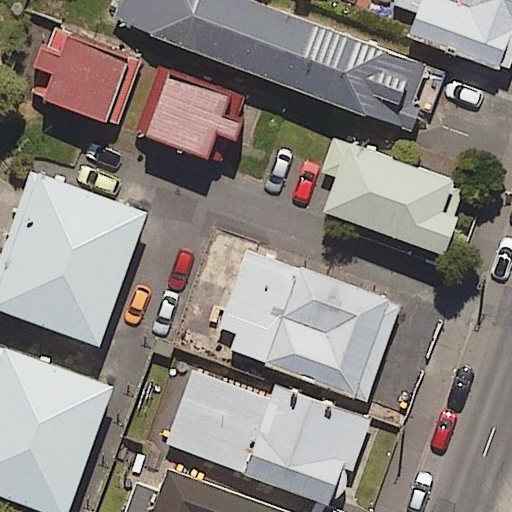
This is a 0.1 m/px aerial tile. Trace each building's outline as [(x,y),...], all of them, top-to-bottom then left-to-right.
[(445,75),(242,0),(125,0),(116,25),(358,112),(423,134),(426,127),(445,75)] [(511,0),(393,0),(393,3),(421,13),(412,38),(453,53),(508,73),(511,61),(511,0)] [(143,60),(56,28),(48,50),(40,47),(33,67),(39,70),(30,93),(118,125),(143,60)] [(243,97),(160,67),(137,131),(223,161),(230,140),(239,143),(246,124),(235,120),(243,97)] [(347,144),(334,140),(324,167),(323,172),(336,177),(324,211),(444,253),(458,214),(460,208),(461,204),(467,187),(347,144)] [(70,183),(33,169),(0,259),(0,303),(102,340),(107,325),(149,211),(70,183)] [(246,248),(218,325),(237,332),(232,345),(364,393),(397,303),(246,248)] [(112,376),(1,337),(0,341),(0,487),(65,511),(112,376)] [(175,348),(156,341),(151,352),(171,359),(175,348)] [(273,395),(195,367),(169,440),(312,492),(339,501),(370,416),(278,383),(273,395)] [(304,511),(169,462),(157,496),(134,488),(125,511),(304,511)]
